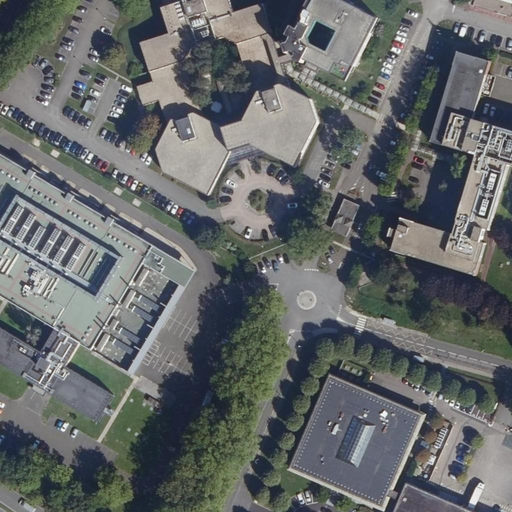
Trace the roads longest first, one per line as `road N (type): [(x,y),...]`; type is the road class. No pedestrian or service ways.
road 1 (residential): [(220,511),(294,324)]
road 2 (unclassified): [(511,370),(327,313)]
road 3 (unclassified): [(327,313),(326,283),(297,274),(282,285),(278,303),(294,324)]
